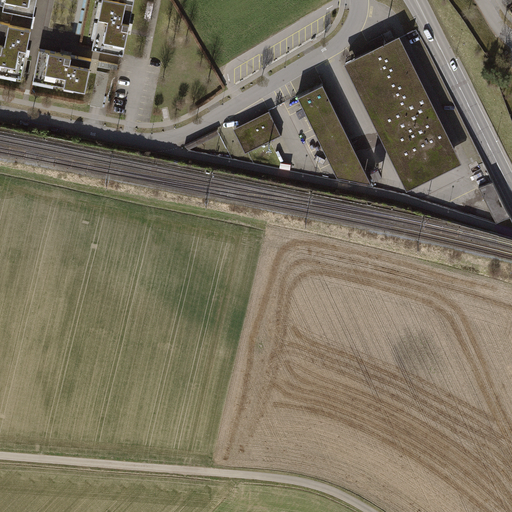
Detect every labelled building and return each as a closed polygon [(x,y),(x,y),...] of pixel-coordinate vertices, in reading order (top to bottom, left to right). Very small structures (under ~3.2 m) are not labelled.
[(2,0),(1,8),(11,10),(9,22),(29,26),(34,0),(2,0)] [(131,1),(126,0),(98,0),(89,46),(120,52),(125,29),(131,1)] [(9,22),(0,20),(0,72),(19,77),(29,26),(9,22)] [(397,32),(342,59),(406,188),(461,160),(397,32)] [(92,61),(41,52),(36,81),(87,91),(92,61)] [(298,97),(338,175),(372,182),(323,84),(298,97)] [(269,112),(234,129),(246,152),(281,135),(269,112)] [(511,220),(493,181),(479,187),(496,223),(511,227),(511,220)]
